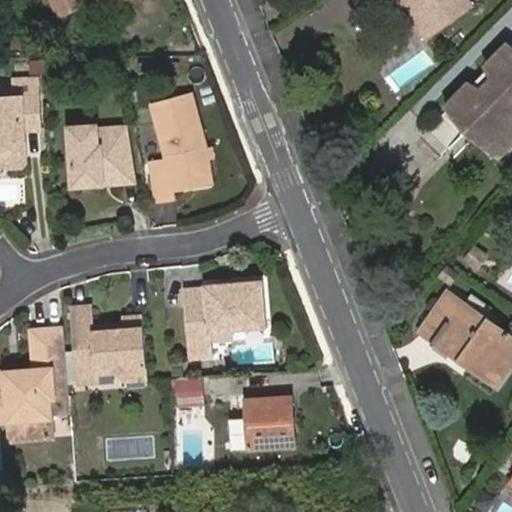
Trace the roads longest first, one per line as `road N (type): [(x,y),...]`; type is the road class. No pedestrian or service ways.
road 1 (tertiary): [(300,215),(414,511)]
road 2 (residential): [(300,215),(101,258),(31,283),(7,301)]
road 3 (tertiary): [(214,0),(300,215)]
